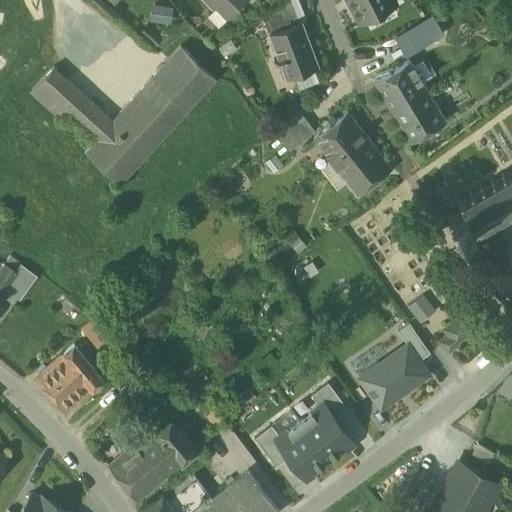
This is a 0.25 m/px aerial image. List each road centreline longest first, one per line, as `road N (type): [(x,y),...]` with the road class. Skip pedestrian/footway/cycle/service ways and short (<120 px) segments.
road 1 (residential): [(306,511),(477,384),(511,348)]
road 2 (residential): [(116,511),(90,469),(0,379)]
